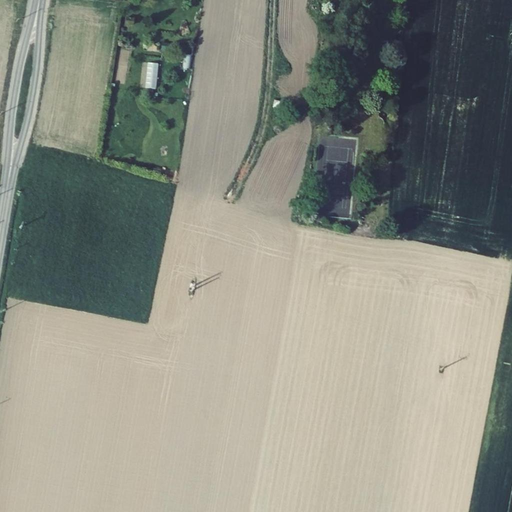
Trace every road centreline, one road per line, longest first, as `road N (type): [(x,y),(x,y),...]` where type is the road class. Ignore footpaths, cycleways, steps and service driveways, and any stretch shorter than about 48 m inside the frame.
road 1 (tertiary): [(6,194),(32,101),(42,0)]
road 2 (tertiary): [(37,0),(15,91),(6,194)]
